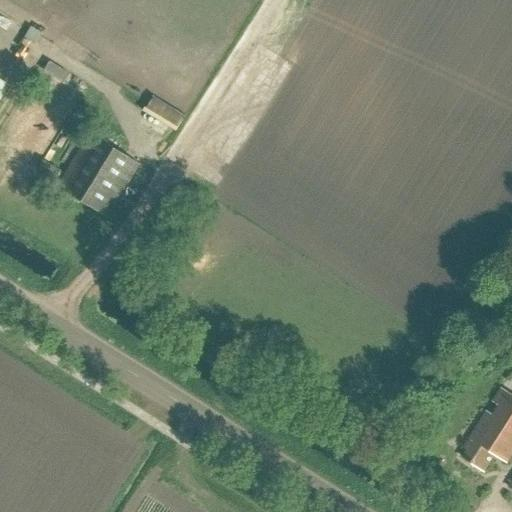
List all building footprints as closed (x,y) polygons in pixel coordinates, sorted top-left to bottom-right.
[(36,45),(43,34),(33,28),(26,39),(36,45)] [(13,66),(7,76),(32,89),(37,79),(13,66)] [(0,99),(8,86),(0,80),(0,99)] [(116,110),(109,122),(139,140),(146,128),(116,110)] [(108,218),(141,165),(90,134),(58,187),(108,218)] [(55,181),(61,171),(44,161),(38,170),(55,181)] [(483,334),(493,324),(483,315),(474,326),(483,334)] [(511,394),(501,388),(493,402),(497,405),(491,415),(486,412),(470,439),(475,442),(464,459),(485,472),(495,456),(506,463),(511,453),(511,394)]
